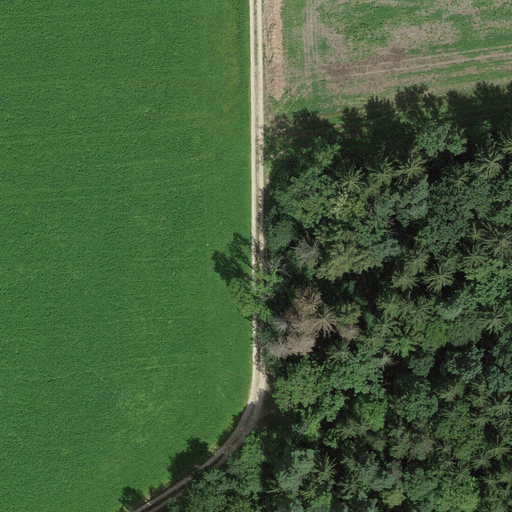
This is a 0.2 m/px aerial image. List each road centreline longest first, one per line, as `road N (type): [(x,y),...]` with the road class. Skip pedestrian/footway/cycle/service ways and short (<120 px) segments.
road 1 (track): [(253,0),(255,412),(231,452),(134,511)]
road 2 (track): [(255,412),(511,330)]
